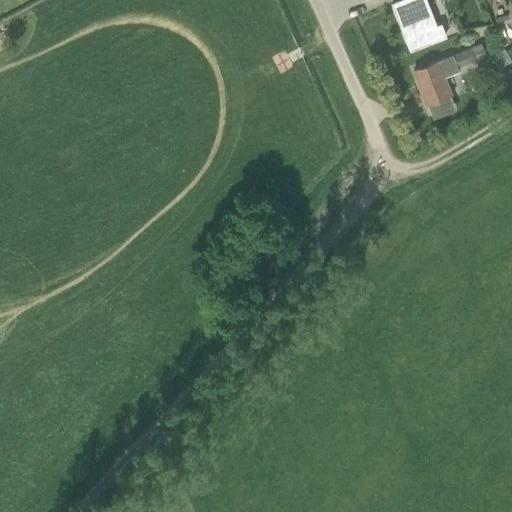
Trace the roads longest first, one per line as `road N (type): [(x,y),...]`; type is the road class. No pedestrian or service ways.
road 1 (track): [(394,186),(79,511)]
road 2 (unclassified): [(394,186),(306,0)]
